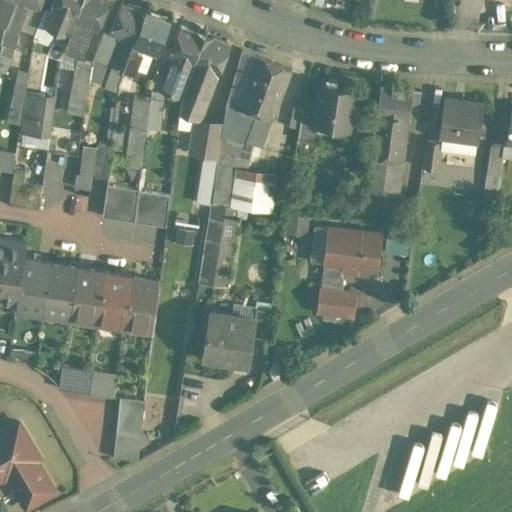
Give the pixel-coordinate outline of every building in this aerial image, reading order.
[(13,0),(0,0),(0,18),(6,21),(13,0)] [(13,0),(6,21),(3,27),(1,44),(13,50),(18,26),(28,1),(39,5),(40,0),(13,0)] [(81,0),(53,0),(50,8),(64,14),(53,41),(64,44),(81,0)] [(81,0),(64,44),(62,49),(61,54),(73,58),(74,53),(79,55),(82,47),(85,48),(94,25),(98,27),(109,0),(81,0)] [(110,31),(124,36),(113,63),(123,67),(145,10),(121,1),(110,31)] [(170,19),(146,10),(145,10),(123,67),(135,72),(143,50),(142,43),(158,50),(170,19)] [(204,33),(181,24),(169,54),(183,59),(172,86),(182,90),(193,63),(204,33)] [(228,42),(204,33),(193,63),(217,72),(228,42)] [(100,38),(93,56),(93,61),(91,72),(98,73),(110,42),(100,38)] [(13,50),(1,44),(0,45),(0,47),(0,66),(7,69),(13,50)] [(292,66),(257,53),(238,102),(238,104),(250,108),(272,117),(292,66)] [(93,61),(77,58),(68,110),(84,113),(91,72),(93,61)] [(217,72),(193,63),(182,90),(179,111),(196,117),(199,118),(200,118),(217,72)] [(165,80),(153,79),(150,97),(147,126),(160,127),(165,80)] [(355,89),(321,83),(317,107),(315,121),(321,122),(349,127),(355,89)] [(421,89),(381,84),(371,156),(403,160),(408,126),(414,127),(418,113),(421,89)] [(54,95),(29,92),(23,130),(49,133),(54,95)] [(150,97),(135,95),(125,164),(141,166),(147,126),(150,97)] [(484,101),(444,96),(439,133),(478,139),(484,101)] [(238,102),(227,98),(223,123),(221,135),(238,138),(250,108),(238,104),(238,102)] [(317,107),(303,105),(298,137),(318,141),(321,122),(315,121),(317,107)] [(196,117),(190,151),(204,153),(209,121),(200,118),(199,118),(196,117)] [(209,121),(204,153),(218,155),(221,135),(223,123),(209,121)] [(112,145),(97,143),(96,154),(93,174),(93,175),(108,177),(112,145)] [(0,164),(12,165),(14,146),(0,144),(0,164)] [(96,154),(85,152),(82,173),(93,174),(96,154)] [(218,155),(204,153),(199,184),(212,186),(215,165),(217,159),(218,155)] [(403,160),(371,156),(367,190),(399,194),(403,160)] [(42,182),(24,179),(25,169),(16,168),(12,201),(40,204),(42,182)] [(139,188),(107,183),(105,197),(103,214),(135,220),(139,188)] [(170,193),(139,188),(135,220),(166,225),(170,193)] [(199,281),(226,286),(239,206),(211,201),(199,281)] [(381,232),(316,224),(311,259),(377,268),(381,232)] [(27,240),(0,235),(0,297),(16,300),(17,300),(24,256),(27,240)] [(24,256),(17,300),(16,300),(15,304),(43,308),(51,261),(24,256)] [(78,265),(51,261),(43,308),(70,312),(78,265)] [(105,269),(78,265),(70,312),(98,317),(105,269)] [(132,274),(105,269),(98,317),(125,321),(132,274)] [(159,278),(132,274),(125,321),(154,326),(159,278)] [(355,290),(321,286),(318,309),(353,313),(355,290)] [(270,309),(256,306),(255,316),(256,316),(253,334),(265,337),(270,309)] [(255,316),(210,309),(203,354),(205,354),(205,351),(235,356),(235,359),(248,361),(253,334),(256,316),(255,316)] [(93,368),(62,363),(59,386),(89,392),(93,368)] [(117,372),(93,368),(89,392),(113,395),(117,372)] [(145,398),(120,395),(116,432),(141,435),(145,398)] [(19,421),(0,431),(0,477),(3,475),(5,477),(9,475),(27,506),(54,490),(36,459),(40,456),(19,421)] [(141,435),(116,432),(114,456),(138,459),(141,435)]
